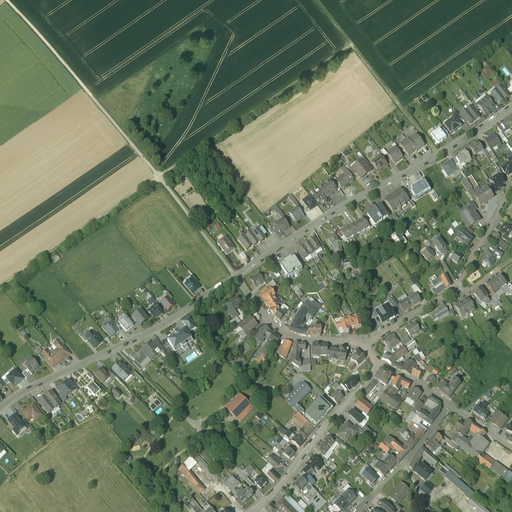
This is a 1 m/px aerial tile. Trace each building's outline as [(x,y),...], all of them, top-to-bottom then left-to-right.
[(501,88),(500,87),(496,91),(504,101),(509,98),(506,94),(501,88)] [(504,101),(496,91),(491,94),(492,95),(497,102),(499,105),(504,101)] [(486,98),(481,101),(489,112),(494,108),(489,101),(486,98)] [(489,112),(481,101),(477,105),(479,109),(485,115),(489,112)] [(476,114),(471,107),(466,111),(474,122),(479,118),(476,114)] [(474,122),(466,111),(461,115),(466,121),(470,125),(474,122)] [(459,117),(455,112),(451,116),(454,119),(454,118),(458,123),(462,120),(459,117)] [(454,119),(444,126),(451,134),(461,127),(458,123),(454,118),(454,119)] [(511,118),(501,126),(504,131),(505,130),(506,132),(511,128),(511,118)] [(448,136),(443,129),(440,131),(446,138),(448,136)] [(439,130),(435,133),(435,132),(434,132),(430,136),(437,144),(438,144),(441,141),(442,142),(446,139),(440,131),(439,130)] [(408,142),(416,151),(415,151),(416,153),(417,152),(416,152),(423,147),(424,147),(419,141),(415,135),(415,136),(408,142)] [(494,135),(484,141),(487,145),(486,145),(489,150),(499,143),(494,135)] [(408,141),(400,146),(399,146),(404,151),(408,157),(409,157),(408,157),(415,151),(416,151),(408,142),(408,141)] [(477,143),(469,148),(475,156),(483,151),(477,143)] [(387,155),(386,155),(387,155),(394,164),(395,164),(399,161),(399,160),(401,159),(396,151),(394,149),(387,155)] [(488,153),(486,150),(482,152),(488,160),(491,158),(488,153)] [(464,151),(458,155),(459,156),(456,158),(459,163),(460,165),(469,159),(464,151)] [(378,158),(375,160),(376,162),(372,164),(378,172),(386,166),(380,158),(379,157),(378,158)] [(450,161),(441,167),(448,178),(457,172),(455,168),(450,161)] [(353,169),(353,170),(356,174),(361,180),(370,172),(366,166),(363,162),(362,162),(353,169)] [(510,164),(508,166),(508,165),(505,167),(505,168),(502,170),(505,175),(506,174),(507,177),(511,173),(511,171),(511,170),(511,164),(510,164)] [(340,171),(345,176),(343,178),(342,177),(336,181),(339,185),(342,188),(347,184),(352,179),(352,180),(353,180),(344,168),(340,171)] [(499,176),(495,178),(495,177),(490,180),(492,185),(497,192),(499,191),(498,190),(500,189),(501,186),(504,184),(500,179),(499,176)] [(415,201),(431,192),(423,180),(408,190),(411,195),(415,201)] [(336,192),(329,182),(318,191),(325,201),(336,192)] [(408,197),(411,195),(408,190),(406,187),(403,190),(408,197)] [(471,189),(466,192),(472,202),(473,202),(476,200),(474,197),(475,196),(471,189)] [(486,189),(481,192),(487,202),(493,199),(488,192),(487,189),(486,189)] [(325,201),(318,191),(313,195),(313,194),(310,197),(317,206),(322,202),(324,204),(326,202),(325,201)] [(400,191),(392,196),(400,208),(408,202),(400,191)] [(487,202),(481,192),(475,196),(474,197),(476,200),(480,206),(487,202)] [(400,208),(392,196),(385,202),(393,213),(400,208)] [(309,213),(317,206),(310,197),(302,203),(303,205),(309,213)] [(472,202),(467,205),(470,210),(472,209),(473,212),(477,209),(473,202),(472,202)] [(309,213),(303,205),(300,208),(306,215),(309,213)] [(276,206),(271,209),(273,211),(274,211),(277,215),(277,214),(280,212),(276,206)] [(388,217),(380,206),(367,215),(370,220),(375,226),(388,217)] [(470,210),(460,216),(468,228),(479,221),(473,212),(472,209),(470,210)] [(298,210),(290,216),(296,223),(303,218),(298,210)] [(358,224),(363,231),(363,232),(364,232),(369,228),(366,224),(363,220),(358,224)] [(283,221),(276,227),(281,234),(282,234),(289,229),(283,221)] [(363,231),(358,224),(357,223),(352,227),(358,234),(357,234),(358,235),(363,232),(363,231)] [(511,230),(509,227),(505,225),(499,232),(503,235),(507,238),(511,234),(511,231),(511,230)] [(276,227),(275,226),(273,228),(276,231),(273,232),(274,234),(278,238),(282,235),(282,234),(281,234),(276,227)] [(352,227),(352,226),(346,230),(352,237),(352,238),(357,234),(358,234),(352,227)] [(346,230),(346,229),(340,233),(343,237),(347,241),(352,237),(346,230)] [(258,230),(255,232),(255,233),(253,235),(259,243),(260,244),(265,240),(258,230)] [(397,230),(393,233),(391,231),(385,235),(387,238),(389,237),(398,250),(407,243),(397,230)] [(469,238),(463,232),(461,234),(460,232),(457,235),(459,237),(457,238),(464,244),(467,246),(472,240),(469,238)] [(253,235),(251,233),(248,236),(249,237),(246,239),(252,247),(253,248),(259,243),(253,235)] [(334,235),(328,240),(332,246),(334,244),(336,247),(337,259),(342,258),(340,243),(334,235)] [(246,239),(244,236),(241,239),(241,240),(239,242),(238,240),(238,241),(246,252),(246,251),(252,247),(246,239)] [(225,237),(217,244),(226,256),(235,249),(225,237)] [(314,239),(308,243),(315,253),(320,249),(318,245),(314,240),(314,239)] [(433,245),(435,247),(439,253),(441,251),(445,248),(439,240),(433,245)] [(509,247),(499,240),(496,244),(506,251),(509,247)] [(315,253),(308,243),(303,247),(309,256),(315,253)] [(309,256),(303,247),(297,250),(301,256),(304,260),(309,256)] [(427,251),(422,255),(428,262),(434,257),(429,251),(428,250),(427,251)] [(496,257),(487,252),(482,262),(487,265),(488,262),(492,264),(496,257)] [(459,254),(457,253),(456,254),(455,253),(453,256),(450,255),(448,257),(451,259),(450,260),(457,264),(461,257),(458,255),(459,254)] [(52,258),(56,263),(60,260),(57,254),(52,258)] [(294,259),(300,267),(303,265),(303,264),(299,258),(298,257),(294,259)] [(288,279),(302,270),(300,267),(294,259),(294,258),(291,260),(290,258),(282,264),(283,265),(281,267),(281,268),(288,279)] [(277,273),(268,279),(270,282),(279,276),(277,273)] [(259,275),(250,281),(255,288),(263,283),(263,282),(259,275)] [(437,280),(431,284),(434,287),(434,288),(442,283),(443,284),(435,290),(438,295),(443,291),(451,286),(445,275),(437,280)] [(198,283),(192,276),(190,278),(191,280),(192,280),(196,285),(198,283)] [(506,285),(500,277),(493,282),(499,290),(506,285)] [(196,285),(192,280),(191,280),(188,282),(187,282),(185,284),(185,286),(192,295),(199,289),(196,285)] [(273,281),(265,286),(267,289),(269,288),(270,290),(273,288),(276,286),(273,281)] [(493,282),(487,287),(493,295),(499,290),(493,282)] [(267,289),(260,294),(265,303),(269,301),(268,300),(273,296),(274,296),(271,292),(270,290),(269,288),(267,289)] [(417,288),(413,291),(415,295),(416,295),(416,296),(421,293),(417,288)] [(487,297),(481,289),(474,295),(478,300),(480,302),(484,299),(487,297)] [(416,296),(416,295),(415,295),(408,299),(412,307),(420,303),(416,296)] [(273,296),(268,300),(269,301),(265,303),(265,304),(267,308),(268,307),(271,311),(276,308),(278,307),(277,306),(276,304),(275,303),(276,302),(277,301),(276,301),(273,296)] [(167,299),(165,301),(164,300),(163,300),(161,302),(161,303),(167,311),(174,306),(170,301),(168,298),(167,299)] [(393,298),(388,301),(391,304),(394,308),(398,305),(393,298)] [(495,303),(492,298),(488,301),(495,309),(498,306),(495,303)] [(232,301),(226,305),(228,307),(228,308),(226,309),(229,315),(229,314),(233,320),(237,318),(238,317),(234,310),(241,305),(237,299),(233,302),(232,301)] [(408,299),(399,304),(401,307),(400,307),(401,309),(402,308),(404,312),(412,307),(408,299)] [(467,299),(455,307),(462,319),(465,317),(465,316),(470,313),(472,313),(475,311),(467,299)] [(307,302),(302,309),(306,313),(312,306),(307,302)] [(321,307),(315,302),(312,306),(318,311),(321,307)] [(162,310),(156,303),(154,305),(155,306),(160,312),(162,310)] [(450,303),(443,306),(447,312),(452,309),(450,303)] [(160,312),(155,306),(148,312),(148,313),(149,314),(150,314),(154,319),(161,313),(160,312)] [(312,306),(306,313),(313,318),(317,312),(318,311),(312,306)] [(443,306),(433,312),(438,321),(448,315),(447,312),(443,306)] [(388,312),(385,307),(383,308),(390,320),(394,317),(390,310),(388,312)] [(276,308),(271,311),(270,311),(274,318),(279,311),(276,308)] [(390,320),(383,308),(375,312),(378,317),(382,324),(390,320)] [(302,309),(295,320),(291,327),(289,332),(300,336),(303,331),(300,330),(301,328),(300,327),(302,322),(306,313),(302,309)] [(281,313),(279,311),(274,318),(279,322),(286,313),(284,311),(283,311),(281,313)] [(311,320),(309,319),(306,324),(310,325),(312,321),(313,322),(319,314),(317,312),(313,318),(311,320)] [(140,313),(134,318),(137,322),(141,326),(148,321),(143,315),(141,313),(140,313)] [(114,322),(110,317),(106,320),(110,325),(111,324),(113,326),(115,324),(114,322)] [(127,320),(125,317),(119,323),(118,323),(120,326),(126,332),(133,326),(127,320)] [(347,318),(347,319),(345,319),(345,320),(348,328),(355,326),(352,318),(352,317),(350,318),(349,317),(348,317),(348,318),(347,318)] [(352,318),(355,326),(356,329),(361,327),(360,322),(358,317),(352,318)] [(188,333),(189,333),(196,329),(189,318),(182,323),(186,329),(188,333)] [(233,320),(230,323),(233,328),(240,322),(237,318),(233,320)] [(242,325),(239,328),(242,332),(253,322),(250,318),(242,325)] [(348,328),(345,320),(340,322),(342,328),(343,333),(349,331),(348,328)] [(240,322),(233,328),(236,331),(239,328),(242,325),(240,322)] [(253,322),(242,332),(245,335),(249,332),(257,326),(253,322)] [(306,324),(302,322),(300,327),(301,328),(300,330),(303,331),(300,336),(306,337),(310,330),(308,329),(310,325),(306,324)] [(415,323),(405,329),(410,338),(420,332),(415,323)] [(107,327),(106,328),(106,331),(112,338),(118,332),(113,326),(111,324),(110,325),(107,327)] [(322,327),(311,327),(311,330),(310,330),(306,337),(320,337),(322,327)] [(263,328),(255,339),(261,343),(265,337),(269,332),(263,328)] [(167,341),(174,351),(181,346),(182,348),(186,346),(185,344),(192,339),(188,333),(186,329),(185,330),(185,329),(167,341)] [(249,332),(245,335),(242,338),(245,342),(252,336),(249,332)] [(102,343),(95,334),(91,337),(88,334),(88,335),(88,334),(85,336),(85,337),(88,341),(94,349),(102,343)] [(279,339),(272,334),(268,340),(271,342),(270,343),(272,344),(273,343),(275,344),(279,339)] [(394,335),(384,342),(388,348),(390,350),(400,343),(399,342),(394,335)] [(64,344),(59,337),(55,340),(57,342),(58,341),(62,346),(64,344)] [(407,337),(402,340),(405,346),(406,345),(410,342),(407,337)] [(284,340),(278,356),(283,359),(285,353),(290,342),(284,340)] [(62,346),(58,341),(57,342),(54,345),(57,348),(57,350),(56,351),(54,352),(61,361),(69,354),(62,346)] [(165,355),(157,341),(154,344),(157,348),(156,349),(164,356),(165,355)] [(414,341),(407,346),(406,345),(405,346),(403,348),(407,353),(416,346),(414,341)] [(146,350),(143,348),(140,351),(147,358),(150,361),(155,357),(151,354),(156,349),(157,348),(154,344),(153,343),(146,350)] [(245,343),(240,348),(245,352),(249,348),(245,343)] [(267,345),(263,350),(268,353),(272,348),(267,345)] [(320,345),(313,345),(312,356),(321,356),(320,352),(320,345)] [(327,346),(320,345),(320,352),(321,356),(329,356),(329,352),(327,352),(327,346)] [(343,349),(341,348),(339,350),(339,351),(337,361),(343,362),(344,362),(345,357),(346,353),(344,352),(344,351),(343,349)] [(390,350),(388,348),(385,351),(387,354),(386,354),(389,358),(393,355),(390,350)] [(393,355),(397,360),(407,353),(403,348),(393,355)] [(263,350),(259,356),(263,360),(268,353),(263,350)] [(339,351),(330,350),(329,352),(329,356),(328,360),(337,361),(339,351)] [(46,359),(42,354),(43,353),(42,351),(37,354),(43,361),(46,359)] [(54,352),(52,354),(51,355),(49,355),(46,351),(43,353),(42,354),(46,359),(53,368),(61,361),(54,352)] [(140,351),(136,355),(134,352),(130,356),(135,361),(139,366),(140,366),(147,358),(140,351)] [(184,358),(188,363),(198,356),(195,351),(184,358)] [(354,355),(350,360),(351,361),(348,364),(351,366),(348,369),(351,372),(357,366),(364,359),(356,351),(353,354),(354,355)] [(299,361),(298,361),(298,360),(298,354),(293,353),(292,364),(298,368),(302,372),(311,371),(309,360),(299,361)] [(393,355),(389,358),(386,354),(381,359),(382,360),(385,361),(391,365),(394,363),(397,360),(393,355)] [(38,367),(31,358),(26,362),(28,364),(24,366),(27,370),(31,374),(38,367)] [(139,366),(135,361),(133,363),(141,371),(143,369),(140,366),(139,366)] [(131,374),(120,362),(112,370),(124,382),(130,375),(131,374)] [(416,367),(407,362),(404,368),(402,371),(410,376),(415,368),(416,367)] [(418,364),(415,368),(411,374),(418,378),(422,372),(425,369),(422,366),(418,364)] [(19,383),(22,380),(18,375),(13,369),(8,373),(10,376),(3,382),(6,385),(9,383),(14,388),(19,383)] [(106,374),(102,369),(95,376),(103,383),(109,377),(106,374)] [(392,376),(380,369),(374,380),(379,383),(386,387),(390,380),(392,381),(394,382),(396,378),(392,376)] [(27,370),(22,374),(26,379),(26,380),(32,375),(31,374),(27,370)] [(115,377),(109,371),(106,374),(109,377),(112,381),(115,377)] [(142,380),(133,371),(131,374),(130,375),(134,379),(135,378),(140,383),(142,380)] [(20,384),(26,379),(22,374),(20,373),(18,375),(22,380),(19,383),(20,384)] [(344,384),(343,384),(348,389),(349,391),(358,383),(352,377),(344,384)] [(436,381),(430,377),(426,383),(432,387),(436,381)] [(402,381),(396,378),(394,382),(391,387),(391,388),(397,391),(398,391),(401,385),(402,381)] [(448,387),(445,385),(440,393),(448,399),(452,394),(460,385),(454,379),(448,387)] [(379,383),(374,380),(363,392),(368,395),(379,383)] [(441,380),(436,387),(439,390),(445,383),(441,380)] [(72,385),(69,381),(63,385),(70,395),(76,391),(76,390),(72,385)] [(339,386),(335,382),(334,383),(330,385),(332,387),(335,390),(339,386)] [(76,385),(75,383),(72,385),(76,390),(76,391),(77,392),(80,390),(76,385)] [(95,386),(92,383),(86,389),(89,392),(88,393),(91,396),(92,395),(95,397),(96,396),(97,397),(100,394),(99,393),(100,392),(98,389),(99,388),(96,385),(95,386)] [(288,398),(285,402),(292,409),(297,404),(310,391),(302,384),(288,398)] [(70,395),(63,385),(57,390),(60,394),(64,399),(65,399),(70,395)] [(330,385),(327,388),(324,392),(327,395),(329,394),(327,392),(332,387),(330,385)] [(339,386),(335,390),(336,392),(330,398),(337,404),(343,398),(339,394),(343,390),(340,386),(339,386)] [(387,390),(379,399),(396,410),(401,404),(392,397),(397,391),(391,388),(391,387),(390,386),(387,390)] [(382,391),(381,390),(377,394),(376,396),(377,397),(379,399),(387,390),(385,388),(382,391)] [(413,389),(407,398),(414,403),(415,403),(417,399),(421,394),(413,389)] [(121,396),(115,390),(112,393),(117,399),(121,396)] [(226,400),(229,402),(231,404),(240,395),(235,391),(226,400)] [(60,404),(51,393),(48,395),(45,397),(54,410),(57,407),(60,404)] [(64,399),(60,394),(57,396),(63,403),(66,401),(65,399),(64,399)] [(227,409),(226,410),(230,414),(228,416),(230,418),(232,416),(237,420),(240,423),(254,409),(240,395),(231,404),(227,409)] [(45,397),(42,400),(39,403),(48,414),(51,412),(54,410),(45,397)] [(428,400),(422,397),(419,401),(419,402),(423,405),(425,406),(428,400)] [(440,403),(430,397),(428,400),(425,406),(432,410),(431,412),(433,413),(432,414),(436,417),(439,413),(438,412),(440,409),(440,403)] [(310,425),(314,429),(333,409),(321,398),(305,415),(302,418),(310,425)] [(371,409),(361,400),(356,407),(363,412),(367,415),(371,409)] [(157,401),(150,408),(153,411),(161,404),(157,401)] [(415,407),(411,413),(405,422),(409,425),(411,423),(415,416),(419,418),(422,413),(419,410),(423,405),(419,402),(415,407)] [(488,405),(483,402),(479,407),(484,410),(488,405)] [(22,413),(26,418),(28,420),(32,417),(35,421),(41,416),(38,412),(39,412),(33,405),(33,404),(32,405),(30,407),(22,413)] [(300,416),(303,413),(304,412),(297,404),(292,409),(297,413),(300,416)] [(477,405),(472,412),(479,417),(480,417),(484,421),(487,417),(482,413),(484,410),(479,407),(477,405)] [(359,425),(364,420),(352,410),(348,415),(355,421),(355,422),(359,425)] [(26,418),(22,413),(21,411),(18,414),(23,421),(26,418)] [(302,418),(300,416),(297,413),(293,417),(307,430),(308,428),(307,428),(310,425),(302,418)] [(429,418),(422,413),(419,418),(421,420),(430,426),(433,421),(429,418)] [(498,414),(494,420),(491,423),(492,424),(493,425),(494,425),(500,429),(505,422),(502,419),(503,418),(498,414)] [(18,419),(15,416),(12,418),(11,418),(9,419),(9,421),(8,422),(12,426),(14,429),(17,433),(18,433),(24,428),(25,427),(21,423),(18,419)] [(419,418),(415,416),(411,423),(416,427),(418,424),(421,420),(419,418)] [(463,426),(459,423),(455,427),(460,430),(457,434),(463,438),(470,428),(473,425),(467,421),(463,426)] [(353,427),(348,423),(343,429),(342,428),(336,435),(345,443),(351,436),(354,438),(358,432),(353,427)] [(416,427),(411,423),(409,425),(418,433),(418,434),(415,436),(419,439),(424,434),(424,433),(416,427)] [(375,436),(362,424),(358,429),(360,430),(371,441),(375,436)] [(426,431),(418,424),(416,427),(424,433),(424,434),(426,431)] [(511,424),(502,437),(511,443),(511,424)] [(314,429),(310,425),(307,428),(308,428),(307,430),(303,432),(308,436),(314,429)] [(486,433),(473,425),(470,428),(478,433),(476,435),(481,439),(486,433)] [(303,432),(301,430),(296,436),(303,442),(308,436),(303,432)] [(303,442),(296,436),(296,437),(288,431),(287,433),(285,435),(286,435),(289,437),(290,436),(294,439),(293,440),(292,439),(291,441),(299,448),(303,442)] [(442,440),(435,434),(430,440),(437,445),(442,440)] [(463,438),(457,434),(451,442),(458,447),(460,448),(464,451),(470,444),(466,441),(463,438)] [(413,439),(409,435),(405,439),(408,441),(414,446),(417,442),(413,439)] [(473,439),(470,443),(470,444),(464,451),(476,461),(481,455),(489,444),(481,439),(476,435),(473,439)] [(330,437),(329,438),(327,437),(322,443),(329,449),(334,443),(331,440),(332,439),(330,437)] [(389,437),(378,447),(387,454),(393,447),(396,443),(389,437)] [(451,442),(446,438),(443,441),(451,447),(454,444),(451,442)] [(430,440),(425,447),(433,453),(438,446),(437,445),(430,440)] [(414,446),(408,441),(402,448),(408,453),(411,450),(414,446)] [(329,449),(322,443),(316,450),(318,451),(317,452),(320,454),(321,453),(324,455),(324,456),(329,449)] [(402,448),(396,443),(393,447),(401,454),(398,457),(402,460),(408,453),(402,448)] [(432,457),(421,447),(417,452),(422,456),(423,456),(431,463),(434,459),(432,457)] [(294,454),(288,449),(283,455),(289,459),(294,454)] [(331,451),(329,449),(324,456),(324,455),(323,457),(327,460),(333,453),(331,451)] [(415,455),(408,467),(414,473),(414,472),(420,465),(417,463),(419,460),(422,456),(417,452),(415,455)] [(494,464),(481,455),(476,461),(484,467),(485,466),(489,470),(494,464)] [(220,479),(198,456),(194,461),(216,484),(220,479)] [(382,465),(381,465),(388,471),(391,468),(392,469),(395,464),(396,462),(394,460),(389,456),(382,465)] [(273,459),(271,457),(266,461),(269,464),(273,468),(276,467),(279,464),(280,463),(276,460),(274,458),(273,459)] [(314,457),(313,458),(312,458),(310,459),(310,460),(306,465),(308,466),(313,471),(308,476),(310,478),(315,473),(316,472),(317,472),(319,471),(319,469),(322,465),(314,457)] [(379,463),(374,469),(383,477),(388,471),(381,465),(382,465),(379,463)] [(431,473),(421,464),(420,465),(414,472),(424,481),(431,473)] [(509,472),(494,464),(489,470),(503,480),(509,472)] [(204,490),(183,465),(179,470),(199,495),(204,490)] [(371,474),(373,472),(366,465),(364,468),(367,470),(371,474)] [(308,466),(302,472),(305,475),(307,476),(308,476),(313,471),(308,466)] [(251,469),(249,467),(244,471),(246,473),(249,476),(254,470),(252,468),(251,469)] [(270,471),(266,467),(264,468),(265,469),(263,471),(267,475),(271,471),(270,471)] [(460,477),(450,469),(448,471),(462,484),(464,482),(459,478),(460,477)] [(377,479),(371,474),(367,470),(361,476),(371,485),(377,479)] [(279,479),(271,471),(267,475),(275,483),(279,479)] [(462,484),(448,471),(445,478),(471,500),(475,495),(462,484)] [(307,476),(305,475),(302,478),(308,484),(311,487),(315,483),(310,478),(308,476),(307,476)] [(266,483),(260,477),(254,482),(261,489),(266,483)] [(302,478),(294,487),(300,493),(305,487),(308,484),(302,478)] [(232,486),(230,483),(226,487),(230,492),(235,488),(232,486)] [(427,483),(420,490),(426,496),(433,488),(427,483)] [(401,484),(389,497),(396,503),(396,504),(405,494),(409,498),(413,494),(401,484)] [(249,490),(246,493),(241,488),(237,491),(242,496),(247,502),(247,501),(252,497),(251,496),(253,494),(249,490)] [(353,496),(348,491),(341,498),(349,505),(356,498),(353,496)] [(309,492),(304,497),(309,501),(311,499),(313,496),(309,492)] [(313,496),(311,499),(314,501),(319,495),(317,493),(313,496)] [(242,496),(235,503),(240,508),(247,502),(242,496)] [(202,511),(191,498),(189,499),(192,503),(186,508),(189,511),(202,511)] [(295,511),(282,498),(274,508),(277,511),(295,511)] [(341,498),(334,505),(340,511),(341,511),(342,511),(349,505),(341,498)] [(487,511),(473,499),(468,505),(475,511),(487,511)] [(395,511),(384,501),(381,503),(379,503),(378,504),(378,505),(379,506),(385,511),(395,511)]
